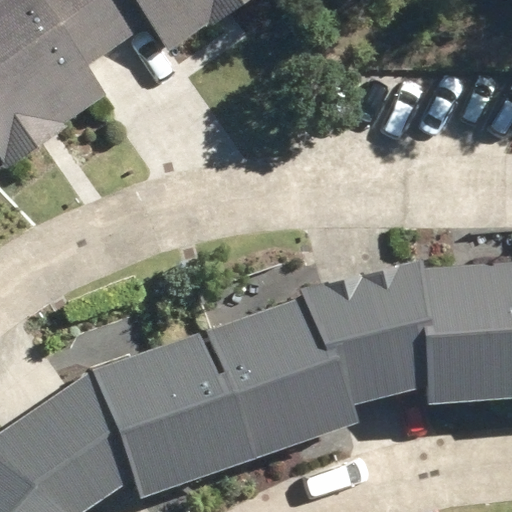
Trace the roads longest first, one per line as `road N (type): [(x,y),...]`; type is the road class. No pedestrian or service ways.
road 1 (residential): [(511,187),(244,196),(74,251),(0,298)]
road 2 (residential): [(511,470),(416,476),(300,511)]
